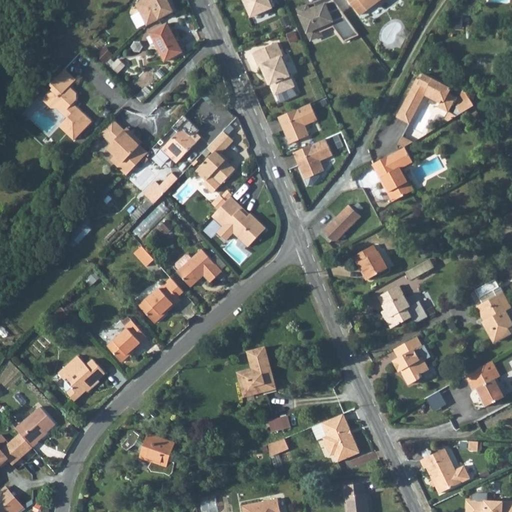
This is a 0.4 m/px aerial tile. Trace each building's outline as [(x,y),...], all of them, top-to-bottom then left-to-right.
[(141,0),(137,5),(148,26),(177,11),(173,3),(171,4),(169,0),(141,0)] [(244,0),(252,16),(275,6),(271,0),(244,0)] [(360,35),(334,0),(317,0),(314,2),(317,7),(310,10),(308,4),(298,9),(310,38),(314,39),(321,36),(322,33),(321,32),(334,27),(344,41),(360,35)] [(349,0),(360,14),(375,2),(377,0),(349,0)] [(169,24),(151,33),(166,62),(183,52),(169,24)] [(277,42),(254,52),(260,66),(261,65),(266,78),(269,77),(272,83),(276,93),(294,86),(282,56),(283,56),(277,42)] [(65,70),(50,86),(52,88),(41,100),(51,109),(56,108),(67,118),(59,127),(74,140),(91,122),(77,108),(74,111),(70,107),(73,104),(76,101),(76,94),(69,87),(75,80),(65,70)] [(417,83),(410,95),(423,102),(426,96),(428,93),(443,102),(441,105),(439,109),(449,115),(458,100),(451,96),(453,91),(426,75),(423,81),(424,82),(422,86),(417,83)] [(146,88),(141,93),(146,98),(151,93),(146,88)] [(441,105),(443,102),(428,93),(426,96),(441,105)] [(406,102),(418,109),(423,102),(410,95),(406,102)] [(457,106),(461,114),(475,106),(471,99),(457,106)] [(418,109),(406,102),(397,117),(410,124),(418,109)] [(318,120),(311,103),(280,116),(287,132),(288,131),(289,134),(288,134),(291,143),(310,135),(305,125),(318,120)] [(108,151),(116,158),(123,165),(118,170),(127,179),(146,159),(138,151),(140,149),(136,145),(139,142),(128,131),(108,151)] [(183,133),(163,153),(169,158),(170,158),(178,165),(182,160),(183,161),(202,141),(195,135),(190,140),(183,133)] [(225,135),(208,152),(214,157),(197,174),(208,184),(213,179),(222,188),(236,174),(220,158),(234,144),(225,135)] [(398,144),(402,147),(410,142),(402,137),(398,144)] [(333,155),(326,139),(295,152),(302,167),(303,166),(304,169),(303,170),(307,179),(325,171),(321,160),(333,155)] [(402,147),(370,164),(379,178),(381,177),(389,192),(388,193),(393,202),(411,192),(406,183),(407,182),(399,167),(411,161),(402,147)] [(140,149),(138,151),(146,159),(149,157),(140,149)] [(116,158),(111,163),(118,170),(123,165),(116,158)] [(156,185),(144,196),(155,207),(164,198),(179,182),(173,176),(161,189),(156,185)] [(164,202),(136,229),(143,237),(171,209),(164,202)] [(361,217),(349,204),(321,229),(330,239),(336,239),(361,217)] [(227,205),(208,223),(219,234),(213,240),(221,248),(229,239),(244,254),(262,237),(247,222),(244,226),(236,219),(238,216),(227,205)] [(89,218),(67,238),(75,247),(97,226),(89,218)] [(359,263),(361,266),(380,255),(378,252),(376,252),(372,246),(353,257),(357,264),(359,263)] [(154,261),(142,248),(134,256),(146,269),(154,261)] [(186,256),(174,268),(179,273),(177,275),(190,290),(203,278),(210,285),(221,275),(201,253),(191,262),(186,256)] [(380,255),(361,266),(369,279),(387,269),(380,255)] [(432,256),(427,259),(431,266),(436,263),(432,256)] [(427,259),(407,270),(411,277),(431,266),(427,259)] [(138,299),(142,303),(163,283),(159,278),(138,299)] [(496,278),(476,289),(481,296),(500,286),(496,278)] [(171,281),(165,286),(177,300),(183,295),(171,281)] [(379,295),(386,308),(391,318),(387,320),(392,329),(411,319),(414,324),(427,317),(424,311),(419,301),(409,306),(398,285),(379,295)] [(177,300),(165,286),(146,302),(147,303),(140,309),(154,325),(162,318),(160,317),(172,306),(171,305),(177,300)] [(500,286),(481,296),(484,303),(485,303),(504,292),(500,286)] [(484,303),(479,307),(487,320),(490,319),(493,323),(487,326),(496,341),(511,332),(509,326),(511,324),(511,319),(506,308),(511,305),(504,292),(485,303),(484,303)] [(424,311),(427,317),(435,312),(432,307),(424,311)] [(386,308),(382,310),(387,320),(391,318),(386,308)] [(127,330),(108,348),(121,364),(130,356),(129,354),(146,339),(131,322),(125,328),(127,330)] [(417,337),(395,349),(400,358),(395,361),(400,370),(403,368),(406,373),(404,375),(410,384),(422,377),(420,374),(428,369),(422,358),(419,360),(415,353),(423,348),(417,337)] [(241,372),(246,390),(256,388),(257,394),(279,388),(268,347),(251,351),(256,368),(241,372)] [(59,374),(65,382),(68,379),(73,385),(73,390),(67,394),(75,403),(81,399),(86,394),(87,392),(88,388),(90,387),(93,390),(100,383),(100,381),(106,375),(93,361),(87,366),(78,357),(59,374)] [(493,363),(481,369),(467,377),(475,392),(477,391),(486,409),(507,399),(498,380),(501,378),(493,363)] [(65,382),(65,391),(67,394),(73,390),(73,385),(68,379),(65,382)] [(256,388),(246,390),(248,396),(257,394),(256,388)] [(440,392),(427,400),(435,413),(448,406),(440,392)] [(41,407),(17,430),(22,435),(34,448),(34,449),(41,442),(39,440),(57,423),(41,407)] [(290,414),(270,419),(273,431),(293,426),(290,414)] [(344,416),(321,426),(327,439),(323,441),(332,459),(336,457),(339,465),(361,456),(354,439),(349,441),(346,433),(350,432),(344,416)] [(141,435),(134,430),(122,445),(127,449),(137,444),(141,435)] [(177,442),(148,433),(140,456),(153,461),(150,466),(153,470),(167,472),(172,474),(174,471),(176,461),(171,460),(173,454),(177,442)] [(22,435),(11,445),(22,458),(34,448),(22,435)] [(285,442),(269,448),(271,461),(290,452),(285,442)] [(22,458),(11,445),(3,452),(0,449),(0,467),(9,460),(14,466),(22,458)] [(447,445),(422,457),(426,465),(428,464),(441,490),(471,476),(465,463),(456,467),(447,445)] [(5,486),(0,489),(0,511),(19,511),(25,508),(5,486)] [(361,486),(341,488),(344,511),(366,511),(364,496),(363,496),(361,486)] [(203,496),(204,511),(219,511),(218,495),(203,496)] [(511,511),(511,500),(469,497),(467,511),(511,511)] [(281,511),(279,501),(245,510),(245,511),(281,511)]
